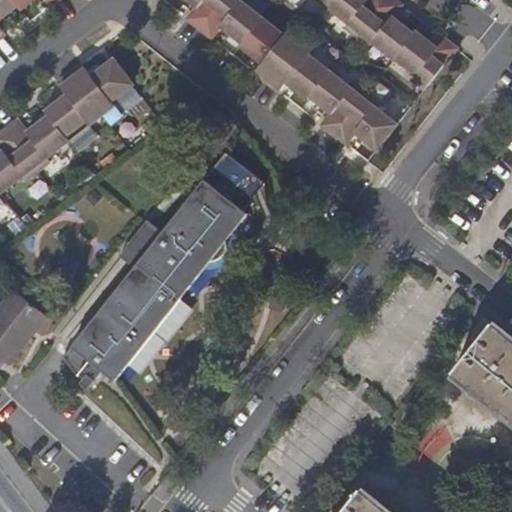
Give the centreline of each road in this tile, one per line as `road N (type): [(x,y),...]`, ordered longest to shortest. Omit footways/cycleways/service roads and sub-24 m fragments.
road 1 (residential): [(112,0),(391,227)]
road 2 (residential): [(199,481),(382,253),(391,227)]
road 3 (residential): [(391,227),(411,175),(504,55)]
road 4 (residential): [(391,227),(511,314)]
road 5 (residential): [(0,86),(112,0)]
